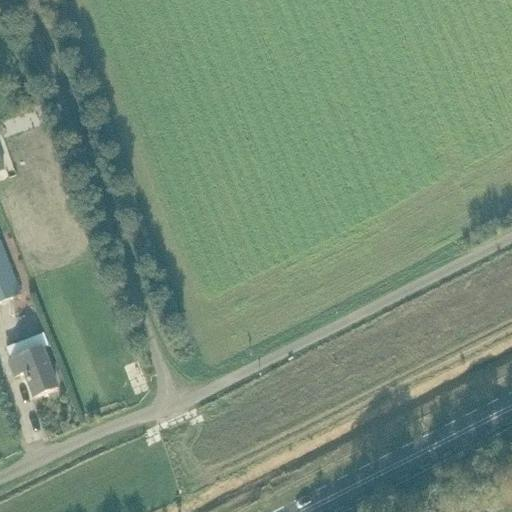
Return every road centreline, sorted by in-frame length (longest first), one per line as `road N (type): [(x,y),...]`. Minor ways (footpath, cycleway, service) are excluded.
road 1 (unclassified): [(170,404),(20,0)]
road 2 (unclassified): [(170,404),(511,240)]
road 3 (primary): [(306,511),(511,408)]
road 4 (unclassified): [(0,479),(170,404)]
